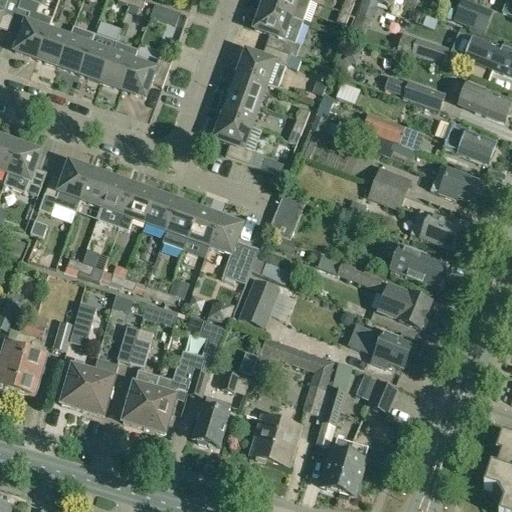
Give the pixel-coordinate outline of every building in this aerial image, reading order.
[(12,0),(0,0),(0,32),(9,35),(17,11),(21,1),(12,0)] [(129,8),(132,0),(118,0),(117,4),(129,8)] [(144,4),(132,0),(129,8),(141,13),(144,4)] [(265,0),(261,10),(291,21),(298,0),(265,0)] [(345,0),(340,14),(348,18),(355,0),(345,0)] [(367,0),(364,0),(356,23),(368,28),(372,18),(374,19),(378,9),(375,8),(377,4),(367,0)] [(502,15),(506,18),(511,19),(511,0),(504,0),(504,1),(507,3),(502,15)] [(453,22),(470,29),(478,9),(461,1),(453,22)] [(301,25),(291,21),(261,10),(253,32),(269,38),(265,49),(289,58),(301,25)] [(17,11),(9,35),(20,39),(14,55),(36,63),(47,33),(26,26),(30,16),(17,11)] [(348,18),(340,14),(335,26),(344,30),(348,18)] [(68,41),(58,70),(79,78),(90,49),(94,37),(73,29),(68,41)] [(36,63),(58,70),(68,41),(47,33),(36,63)] [(394,52),(446,71),(453,54),(414,40),(413,43),(399,38),(394,52)] [(465,63),(482,70),(491,73),(491,74),(511,81),(511,57),(499,52),(473,42),(465,63)] [(101,86),(123,94),(133,65),(138,53),(116,45),(112,57),(101,86)] [(79,78),(101,86),(112,57),(90,49),(79,78)] [(299,62),(289,58),(265,49),(261,61),(245,55),(237,77),(267,87),(274,67),(295,75),(299,62)] [(154,72),(133,65),(123,94),(145,102),(150,87),(161,91),(170,67),(158,62),(154,72)] [(229,98),(259,109),(267,87),(237,77),(229,98)] [(326,86),(318,83),(314,95),(321,98),(326,86)] [(446,99),(408,85),(402,103),(439,116),(446,99)] [(474,115),(502,127),(511,105),(483,94),(484,91),(474,87),(464,110),(474,115)] [(251,131),(259,109),(229,98),(222,120),(251,131)] [(335,101),(323,98),(315,119),(327,123),(327,122),(335,101)] [(301,111),(291,135),(300,138),(309,114),(301,111)] [(330,124),(327,122),(327,123),(315,119),(310,132),(320,136),(321,133),(326,135),(330,124)] [(424,140),(368,119),(362,136),(376,141),(415,154),(418,155),(424,140)] [(258,133),(251,131),(222,120),(214,142),(229,148),(225,159),(249,168),(254,156),(251,155),(258,133)] [(486,169),(495,147),(466,135),(467,133),(456,128),(446,153),(457,157),(456,157),(486,169)] [(0,141),(0,174),(8,177),(19,148),(0,141)] [(415,154),(376,141),(372,152),(409,168),(415,154)] [(19,148),(8,177),(4,188),(37,200),(46,175),(35,171),(40,156),(19,148)] [(54,210),(75,217),(90,174),(69,166),(63,181),(52,177),(38,216),(50,220),(54,210)] [(471,207),(479,186),(448,173),(447,174),(439,170),(429,193),(438,197),(437,198),(454,204),(455,201),(471,207)] [(374,187),(404,199),(410,184),(380,172),(374,187)] [(96,225),(112,182),(90,174),(75,217),(96,225)] [(134,190),(112,182),(96,225),(118,233),(134,190)] [(374,187),(368,202),(398,214),(404,199),(374,187)] [(144,227),(155,198),(134,190),(118,233),(127,236),(132,222),(144,227)] [(283,196),(268,234),(290,242),(305,205),(283,196)] [(177,205),(155,198),(144,227),(166,235),(177,205)] [(166,235),(162,246),(183,254),(187,243),(188,243),(198,213),(177,205),(166,235)] [(220,221),(198,213),(188,243),(209,251),(220,221)] [(419,213),(415,225),(410,238),(420,242),(449,254),(458,232),(442,225),(443,222),(430,216),(430,217),(419,213)] [(242,229),(220,221),(209,251),(230,258),(222,279),(234,284),(247,249),(236,244),(242,229)] [(35,224),(30,237),(42,241),(46,229),(35,224)] [(10,240),(4,254),(19,260),(24,245),(10,240)] [(274,249),(292,257),(296,248),(278,240),(274,249)] [(415,255),(405,251),(395,247),(385,273),(434,292),(443,269),(427,262),(428,259),(415,254),(415,255)] [(266,265),(255,260),(250,274),(285,288),(290,275),(266,266),(266,265)] [(78,275),(81,266),(69,262),(66,271),(78,275)] [(93,271),(81,266),(78,275),(90,279),(93,271)] [(337,279),(378,295),(381,288),(383,282),(342,266),(337,279)] [(121,291),(124,282),(112,278),(109,286),(121,291)] [(136,286),(124,282),(121,291),(133,295),(136,286)] [(254,283),(238,322),(264,332),(280,294),(254,283)] [(376,315),(398,323),(420,332),(430,306),(408,297),(408,298),(386,290),(376,315)] [(152,302),(164,306),(167,298),(155,293),(152,302)] [(164,306),(176,311),(179,302),(167,298),(164,306)] [(19,307),(7,302),(0,317),(0,333),(6,337),(19,307)] [(74,331),(70,346),(84,350),(95,312),(80,307),(73,331),(74,331)] [(30,338),(33,327),(22,324),(19,335),(30,338)] [(224,331),(203,324),(198,340),(207,343),(202,357),(215,361),(224,331)] [(33,327),(30,338),(42,342),(45,331),(33,327)] [(66,358),(70,346),(68,346),(73,331),(60,327),(52,353),(66,358)] [(129,367),(136,341),(138,333),(126,330),(116,364),(129,367)] [(373,335),(364,356),(374,360),(373,361),(374,361),(372,367),(385,372),(387,366),(402,372),(412,349),(399,344),(400,341),(384,335),(382,339),(373,335)] [(136,341),(129,367),(143,371),(150,346),(136,341)] [(260,356),(313,376),(302,413),(317,417),(332,366),(266,342),(260,356)] [(0,390),(14,394),(27,350),(15,347),(14,351),(5,349),(0,366),(0,390)] [(27,350),(14,394),(33,400),(45,361),(37,358),(38,353),(27,350)] [(61,408),(82,414),(93,376),(82,372),(84,365),(74,362),(72,370),(71,369),(61,408)] [(336,367),(328,392),(342,397),(351,371),(336,367)] [(104,379),(93,376),(82,414),(103,420),(114,382),(113,382),(116,374),(106,371),(104,379)] [(143,432),(154,393),(158,381),(137,375),(134,387),(133,387),(122,426),(143,432)] [(207,380),(194,376),(188,395),(201,399),(207,380)] [(239,382),(226,378),(220,395),(234,398),(239,382)] [(377,383),(365,378),(356,398),(368,403),(377,383)] [(179,386),(158,381),(154,393),(143,432),(164,438),(176,399),(175,399),(179,386)] [(377,386),(367,409),(387,417),(397,394),(377,386)] [(207,401),(204,411),(203,410),(194,443),(197,444),(198,447),(205,449),(207,447),(218,450),(227,418),(227,417),(230,408),(207,401)] [(249,458),(281,467),(286,453),(291,454),(299,429),(261,418),(249,458)] [(511,511),(511,439),(501,436),(495,455),(500,456),(495,472),(490,470),(483,491),(497,496),(502,506),(500,511),(511,511)] [(338,496),(352,447),(336,442),(333,455),(332,454),(321,491),(338,496)] [(352,447),(338,496),(354,501),(365,464),(364,464),(368,451),(352,447)]
